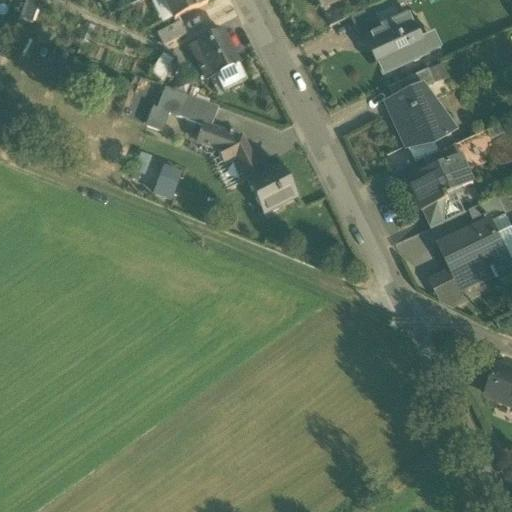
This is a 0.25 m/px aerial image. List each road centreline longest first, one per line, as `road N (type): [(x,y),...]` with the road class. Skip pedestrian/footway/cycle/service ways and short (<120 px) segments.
road 1 (track): [(404,310),(0,151)]
road 2 (residential): [(249,0),(404,310)]
road 3 (unclassified): [(404,310),(494,511)]
